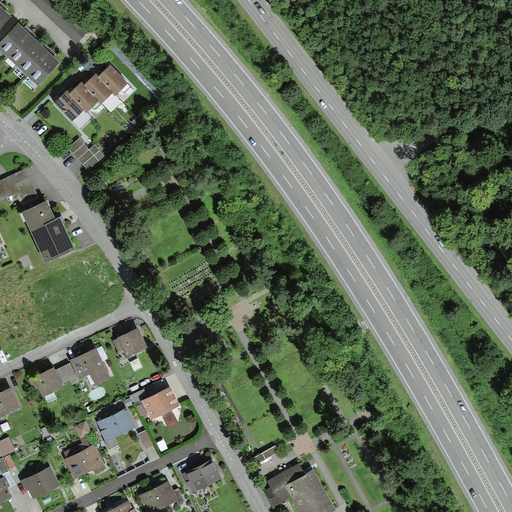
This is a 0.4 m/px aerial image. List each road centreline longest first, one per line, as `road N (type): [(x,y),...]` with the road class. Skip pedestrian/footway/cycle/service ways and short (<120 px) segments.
road 1 (motorway): [(137,0),(280,170),(408,368),(487,511)]
road 2 (motorway): [(511,504),(367,251),(260,105),(168,0)]
road 3 (secondary): [(511,338),(246,0)]
road 4 (residential): [(16,132),(102,234),(143,300)]
road 5 (residential): [(60,511),(217,434)]
road 6 (residential): [(0,370),(143,300)]
road 7 (residential): [(143,300),(217,434)]
road 8 (track): [(370,151),(511,119)]
